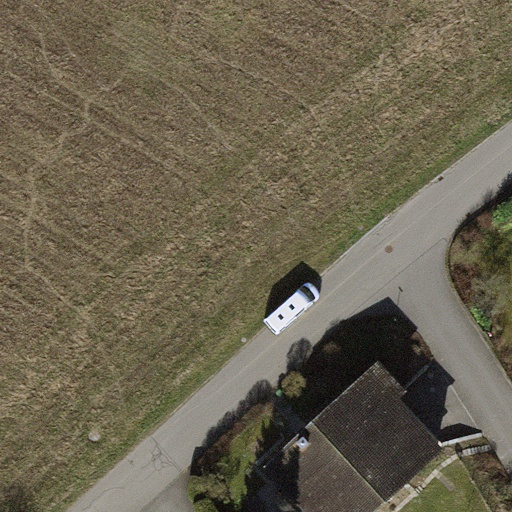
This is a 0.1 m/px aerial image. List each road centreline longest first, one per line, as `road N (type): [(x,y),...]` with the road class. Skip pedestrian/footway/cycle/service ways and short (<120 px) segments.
road 1 (residential): [(415,224),(137,475)]
road 2 (residential): [(511,389),(415,224)]
